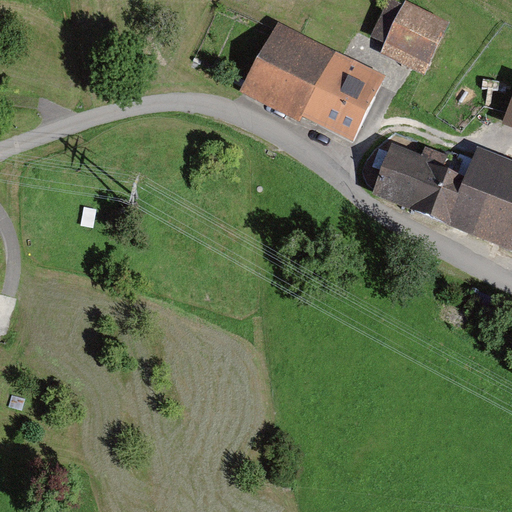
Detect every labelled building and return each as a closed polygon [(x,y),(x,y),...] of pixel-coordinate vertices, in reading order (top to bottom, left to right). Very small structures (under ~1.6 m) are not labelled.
[(451,26),(396,0),(392,0),(373,40),(386,46),(382,55),(427,76),(451,26)] [(302,119),(336,54),(278,24),(241,95),(299,125),(302,119)] [(386,78),(336,54),(302,119),(354,144),(386,78)] [(511,103),(503,127),(511,130),(511,103)] [(391,143),(369,198),(446,228),(467,173),(391,143)] [(511,165),(476,151),(467,173),(446,228),(511,253),(511,165)]
